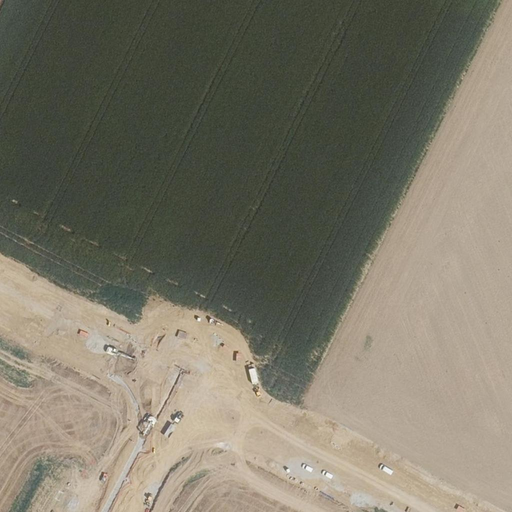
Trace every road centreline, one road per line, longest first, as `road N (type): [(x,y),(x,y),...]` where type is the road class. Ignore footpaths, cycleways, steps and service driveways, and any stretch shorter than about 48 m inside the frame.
road 1 (track): [(421,511),(0,295)]
road 2 (unknown): [(127,511),(184,390)]
